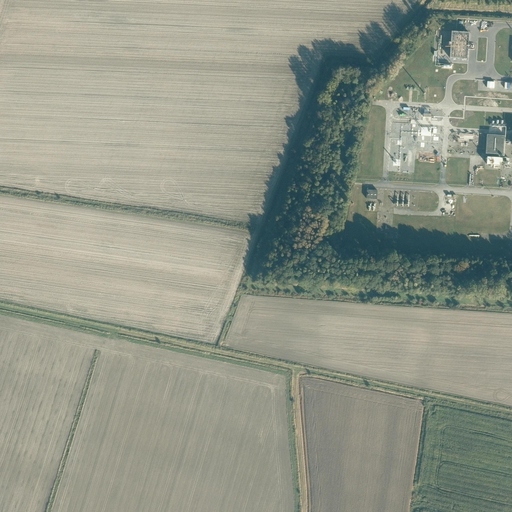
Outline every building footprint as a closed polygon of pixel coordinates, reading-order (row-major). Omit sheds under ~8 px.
[(453,32),(451,58),(466,59),(468,34),(453,32)] [(506,128),(489,127),(487,153),(504,154),(506,128)] [(475,133),(457,133),(456,140),(474,141),(475,133)] [(487,157),(487,164),(494,164),(494,168),(500,168),(500,161),(507,162),(507,157),(487,157)] [(377,191),(367,190),(367,198),(377,199),(377,191)]
